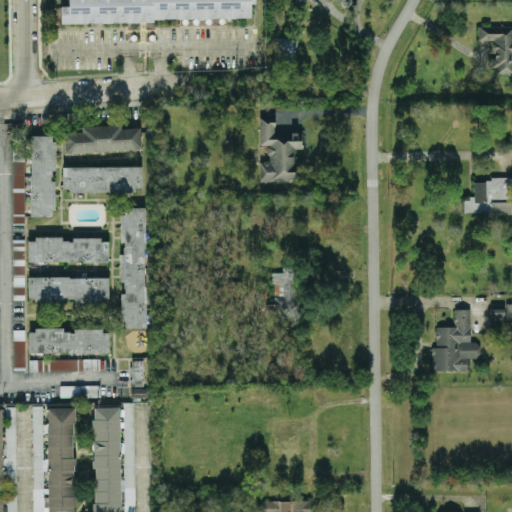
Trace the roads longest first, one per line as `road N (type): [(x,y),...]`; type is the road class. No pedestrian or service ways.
road 1 (residential): [(377,511),(372,111),(384,54),(414,0)]
road 2 (residential): [(0,99),(219,83)]
